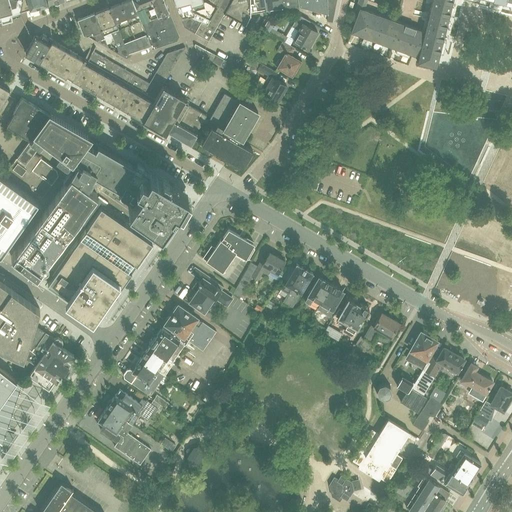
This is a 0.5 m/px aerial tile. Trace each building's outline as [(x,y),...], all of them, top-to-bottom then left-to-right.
[(0,0),(0,17),(20,11),(21,0),(0,0)] [(21,0),(20,11),(21,11),(27,9),(46,4),(45,0),(21,0)] [(141,20),(132,0),(123,0),(109,6),(118,29),(141,20)] [(146,34),(151,46),(152,50),(177,40),(179,36),(170,11),(169,11),(164,0),(132,0),(141,20),(146,34)] [(201,22),(205,24),(208,19),(193,12),(191,6),(189,0),(174,0),(181,20),(191,17),(195,20),(201,22)] [(218,4),(212,1),(211,3),(206,0),(189,0),(191,6),(193,12),(208,19),(205,24),(207,25),(218,4)] [(209,41),(224,14),(232,0),(212,0),(212,1),(218,4),(207,25),(201,36),(209,41)] [(232,0),(224,14),(246,26),(251,17),(251,13),(250,0),(232,0)] [(250,0),(251,13),(267,10),(266,4),(265,0),(250,0)] [(267,12),(281,9),(279,0),(265,0),(266,4),(267,10),(267,12)] [(300,7),(298,0),(279,0),(281,9),(282,15),(299,12),(300,7)] [(298,0),(300,7),(312,10),(311,0),(298,0)] [(311,0),(312,10),(329,15),(327,0),(311,0)] [(333,22),(336,0),(327,0),(329,15),(329,17),(328,21),(333,22)] [(351,30),(351,32),(362,36),(375,40),(384,44),(390,46),(411,53),(412,54),(415,55),(418,56),(417,61),(418,61),(423,63),(435,65),(436,66),(452,0),(483,0),(485,0),(484,0),(505,0),(510,1),(509,6),(511,7),(511,0),(432,0),(430,10),(425,31),(422,30),(419,29),(399,22),(390,18),(385,17),(376,13),(371,11),(369,11),(364,9),(366,4),(366,3),(359,1),(356,9),(359,10),(356,19),(351,30)] [(104,35),(111,32),(118,50),(117,53),(127,58),(130,57),(129,54),(124,43),(118,29),(109,6),(94,12),(102,30),(104,35)] [(93,33),(102,30),(94,12),(78,18),(84,34),(92,30),(93,33)] [(308,48),(318,32),(307,26),(310,21),(298,14),(291,26),(298,30),(293,40),(308,48)] [(189,30),(195,20),(191,17),(181,20),(184,27),(189,30)] [(195,20),(189,30),(195,33),(201,22),(195,20)] [(272,23),(268,21),(263,30),(267,32),(272,23)] [(201,22),(195,33),(201,36),(207,25),(205,24),(201,22)] [(271,27),(268,32),(283,41),(284,42),(287,37),(285,36),(276,31),(271,27)] [(40,60),(51,39),(43,34),(40,38),(36,36),(35,35),(26,52),(28,53),(40,60)] [(124,43),(129,54),(151,46),(146,34),(124,43)] [(40,60),(66,75),(78,54),(57,42),(51,39),(40,60)] [(295,48),(284,42),(283,41),(277,50),(284,54),(281,60),(280,59),(276,65),(278,66),(277,67),(292,76),(301,61),(291,55),(295,48)] [(143,119),(168,76),(185,47),(167,53),(149,84),(90,50),(86,57),(84,56),(83,57),(71,78),(142,119),(143,120),(143,119)] [(80,56),(78,54),(66,75),(68,76),(71,78),(83,57),(80,56)] [(278,73),(261,63),(249,55),(245,61),(268,75),(260,89),(264,92),(278,100),(286,86),(274,79),(278,73)] [(249,72),(242,68),(241,69),(238,75),(245,79),(249,72)] [(166,133),(168,129),(184,102),(191,89),(168,76),(143,119),(143,120),(166,133)] [(0,121),(0,106),(5,98),(10,89),(8,88),(0,83),(0,124),(1,123),(0,121)] [(242,138),(254,116),(256,112),(224,93),(209,119),(219,124),(223,127),(224,128),(222,132),(211,126),(206,134),(201,142),(216,151),(215,152),(228,159),(228,158),(242,167),(247,158),(252,150),(238,141),(240,137),(242,138)] [(28,138),(29,139),(33,131),(42,117),(45,119),(49,113),(21,96),(11,112),(13,113),(6,125),(22,135),(20,137),(27,141),(28,138)] [(184,102),(168,129),(191,142),(207,115),(184,102)] [(98,144),(88,138),(90,136),(50,113),(30,140),(7,171),(42,197),(58,175),(56,170),(34,153),(44,139),(61,152),(56,159),(65,166),(68,166),(73,170),(70,175),(70,176),(11,256),(37,275),(97,194),(87,187),(92,179),(92,178),(92,177),(109,147),(104,144),(104,145),(99,142),(98,144)] [(92,177),(92,178),(94,174),(99,177),(97,181),(132,201),(128,207),(161,230),(173,212),(171,211),(174,207),(176,208),(178,209),(178,208),(181,210),(190,195),(187,193),(187,192),(186,191),(109,147),(92,177)] [(0,173),(0,252),(0,253),(3,250),(38,200),(0,173)] [(66,256),(48,283),(49,282),(68,295),(64,301),(92,320),(96,315),(99,317),(98,318),(99,319),(152,242),(101,206),(66,256)] [(248,261),(251,256),(255,249),(252,247),(254,243),(229,229),(216,248),(211,245),(202,258),(223,272),(236,252),(246,258),(245,260),(248,261)] [(285,261),(277,256),(270,252),(265,259),(263,258),(253,275),(258,279),(263,271),(265,273),(266,273),(267,273),(268,273),(269,273),(269,272),(270,272),(270,271),(271,269),(278,273),(285,261)] [(296,263),(281,288),(288,292),(283,300),(289,303),(288,305),(292,308),(296,300),(313,272),(296,263)] [(199,287),(198,288),(189,301),(204,312),(215,297),(221,301),(221,302),(220,302),(220,303),(220,304),(221,304),(221,305),(222,305),(222,306),(223,306),(224,306),(225,305),(227,306),(228,305),(227,305),(232,297),(220,289),(223,286),(197,268),(193,274),(200,280),(198,283),(200,284),(199,286),(199,287)] [(317,306),(331,283),(323,279),(324,279),(318,276),(305,299),(317,306)] [(240,298),(249,282),(242,277),(233,293),(240,298)] [(24,357),(35,324),(40,308),(0,279),(0,346),(5,349),(14,354),(24,357)] [(331,283),(317,306),(330,314),(344,290),(338,287),(338,288),(331,283)] [(354,333),(357,328),(369,307),(360,302),(359,304),(356,302),(357,301),(356,298),(353,295),(350,296),(349,298),(348,298),(342,308),(339,307),(334,315),(349,323),(346,328),(354,333)] [(255,303),(253,307),(260,312),(263,308),(255,303)] [(216,330),(202,321),(178,304),(177,306),(175,306),(173,309),(173,311),(170,316),(168,317),(166,320),(166,322),(165,323),(173,329),(171,332),(178,337),(181,334),(189,340),(194,343),(202,349),(216,330)] [(299,309),(294,306),(290,311),(296,315),(299,309)] [(387,343),(390,339),(399,322),(381,312),(374,326),(371,325),(363,338),(360,336),(355,345),(369,353),(374,346),(371,344),(376,336),(387,343)] [(59,337),(55,338),(44,330),(35,324),(24,357),(35,365),(35,366),(36,366),(29,375),(49,389),(54,381),(55,380),(56,380),(62,372),(63,372),(63,371),(66,373),(67,373),(71,368),(71,366),(68,364),(69,363),(68,363),(69,362),(74,355),(61,346),(63,343),(62,340),(59,337)] [(178,337),(171,332),(163,326),(155,338),(154,338),(151,339),(149,341),(149,345),(172,361),(184,344),(186,344),(189,340),(181,334),(178,337)] [(426,358),(427,358),(437,340),(436,340),(435,338),(432,336),(430,337),(427,335),(427,333),(424,331),(422,332),(421,331),(410,349),(411,350),(406,358),(423,368),(428,361),(426,360),(426,358)] [(173,362),(172,361),(149,345),(146,350),(143,351),(141,354),(142,357),(141,358),(163,373),(164,374),(173,362)] [(446,368),(455,374),(464,359),(444,347),(437,358),(431,355),(428,361),(423,368),(412,385),(413,385),(425,393),(434,376),(441,365),(446,368)] [(156,383),(163,373),(141,358),(133,370),(130,368),(127,369),(124,373),(125,377),(131,381),(131,382),(150,395),(152,392),(151,391),(155,384),(155,382),(156,383)] [(471,363),(461,379),(486,393),(493,381),(475,371),(477,366),(471,363)] [(0,449),(2,444),(3,444),(4,444),(4,443),(5,443),(6,442),(6,441),(6,440),(6,439),(5,439),(5,438),(4,438),(22,384),(0,366),(0,449)] [(402,375),(402,376),(397,385),(406,391),(408,392),(411,387),(409,386),(412,382),(412,381),(402,375)] [(390,385),(385,382),(379,384),(376,390),(378,396),(383,399),(389,397),(392,391),(390,385)] [(408,392),(406,391),(402,397),(400,401),(418,412),(427,397),(423,395),(425,393),(413,385),(411,388),(411,387),(408,392)] [(487,418),(489,419),(492,413),(491,412),(495,406),(503,411),(511,395),(511,392),(500,385),(490,403),(485,400),(472,423),(480,428),(483,424),(487,418)] [(160,404),(154,399),(151,403),(147,400),(144,400),(142,398),(139,402),(120,389),(116,394),(112,400),(110,400),(107,403),(108,405),(107,406),(131,423),(138,413),(147,419),(153,412),(154,413),(160,404)] [(435,399),(440,402),(446,393),(442,390),(435,399)] [(154,399),(160,404),(163,400),(156,396),(154,399)] [(431,397),(426,403),(439,410),(443,404),(431,397)] [(426,403),(419,414),(427,420),(430,416),(426,403)] [(439,410),(426,403),(430,416),(435,417),(439,410)] [(126,431),(131,423),(107,406),(98,419),(104,423),(101,428),(116,439),(116,438),(118,440),(114,446),(140,464),(151,448),(126,431)] [(419,414),(416,419),(426,426),(429,421),(427,420),(419,414)] [(360,464),(358,467),(379,480),(381,478),(387,482),(402,457),(396,453),(409,432),(388,418),(388,419),(379,433),(372,429),(353,460),(360,464)] [(416,419),(413,424),(423,431),(426,426),(416,419)] [(436,447),(440,449),(449,436),(446,434),(440,435),(438,437),(441,439),(436,447)] [(171,441),(167,447),(172,451),(176,444),(171,441)] [(203,447),(195,446),(187,458),(191,465),(197,465),(205,453),(203,447)] [(434,459),(440,449),(436,447),(429,456),(434,459)] [(481,463),(464,452),(460,449),(457,455),(460,458),(458,462),(474,472),(481,463)] [(468,482),(474,472),(458,462),(455,466),(451,463),(448,469),(451,471),(468,482)] [(468,482),(451,471),(450,473),(436,464),(430,474),(462,492),(468,482)] [(330,485),(332,495),(339,500),(342,496),(346,499),(352,489),(360,487),(358,480),(351,482),(341,476),(338,480),(334,478),(330,485)] [(450,492),(449,492),(424,476),(418,485),(420,487),(408,506),(406,505),(406,506),(415,511),(436,511),(440,507),(450,492)] [(100,511),(71,491),(73,488),(72,488),(61,481),(57,486),(40,510),(42,511),(100,511)] [(131,489),(127,495),(136,501),(140,495),(131,489)]
